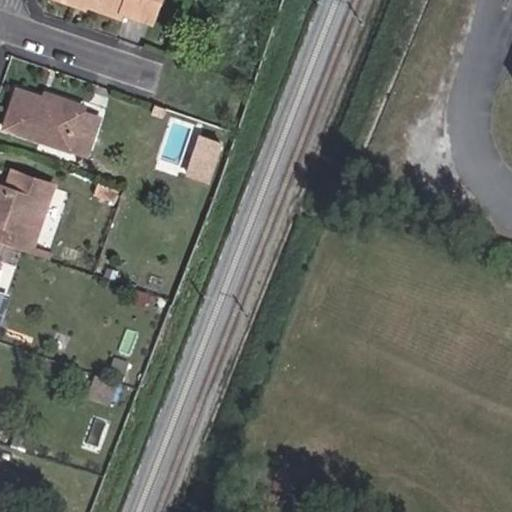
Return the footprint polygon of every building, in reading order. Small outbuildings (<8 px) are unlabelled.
[(82,11),(83,9),(84,5),(70,0),(52,0),(52,1),(82,11)] [(70,0),(84,5),(83,9),(117,20),(119,14),(146,24),(154,0),(70,0)] [(44,98),(17,89),(4,125),(102,157),(113,121),(82,110),(83,105),(45,93),(44,98)] [(184,169),(208,178),(222,137),(198,129),(184,169)] [(12,189),(17,174),(10,172),(4,187),(12,189)] [(0,233),(0,243),(47,259),(50,251),(32,245),(52,186),(17,174),(12,189),(4,187),(0,185),(0,224),(3,226),(0,233)] [(0,310),(10,278),(0,274),(0,310)]
